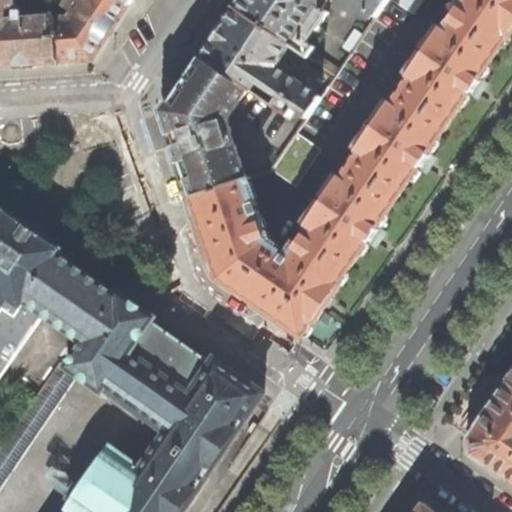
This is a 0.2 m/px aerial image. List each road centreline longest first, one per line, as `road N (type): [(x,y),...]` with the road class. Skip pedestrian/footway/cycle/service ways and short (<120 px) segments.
road 1 (residential): [(364,420),(190,297),(139,145),(115,109)]
road 2 (tertiary): [(364,420),(511,203)]
road 3 (residential): [(364,420),(497,511)]
road 4 (residential): [(115,109),(193,0)]
